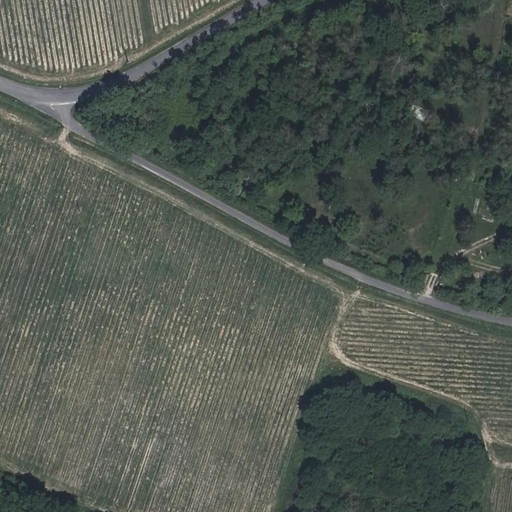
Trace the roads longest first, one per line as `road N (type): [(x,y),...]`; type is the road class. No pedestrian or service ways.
road 1 (unclassified): [(50,98),(58,110),(289,238),(439,302),(511,321)]
road 2 (tertiary): [(259,0),(125,80),(50,98)]
